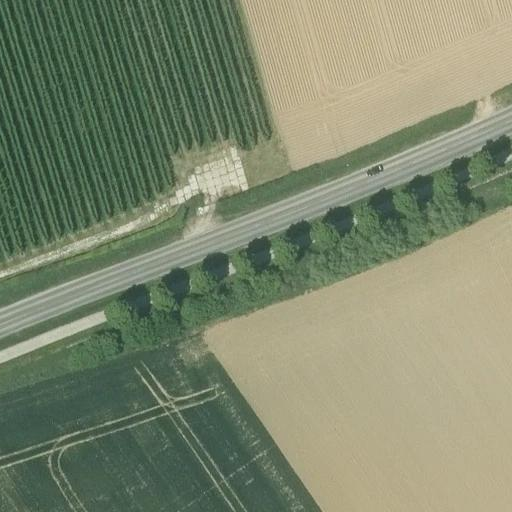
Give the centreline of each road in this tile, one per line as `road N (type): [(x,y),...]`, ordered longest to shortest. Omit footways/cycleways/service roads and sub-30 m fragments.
road 1 (tertiary): [(0,325),(511,122)]
road 2 (track): [(205,183),(147,221),(0,276)]
